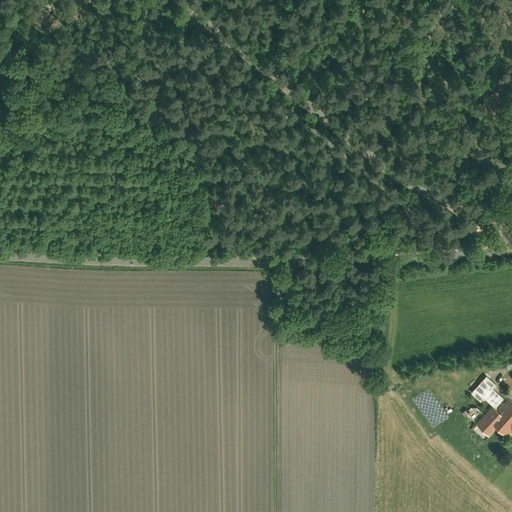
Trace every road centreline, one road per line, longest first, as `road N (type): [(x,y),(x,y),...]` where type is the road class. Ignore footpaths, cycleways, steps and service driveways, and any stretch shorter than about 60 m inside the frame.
road 1 (unclassified): [(0,254),(277,262),(506,251)]
road 2 (unclassified): [(506,219),(447,205),(384,168),(178,0)]
road 3 (unknown): [(245,52),(276,51),(296,63),(384,132),(407,170),(511,200)]
road 4 (track): [(276,511),(275,262)]
